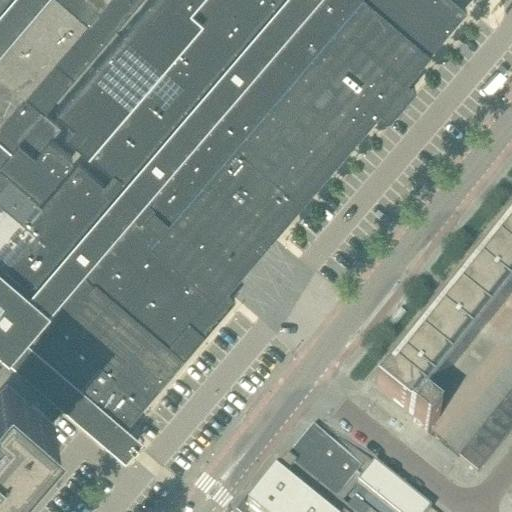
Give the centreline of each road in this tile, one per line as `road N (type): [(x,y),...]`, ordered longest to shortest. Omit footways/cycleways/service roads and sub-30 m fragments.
road 1 (unclassified): [(306,377),(511,121)]
road 2 (residential): [(473,511),(306,377)]
road 3 (unclassified): [(198,511),(306,377)]
